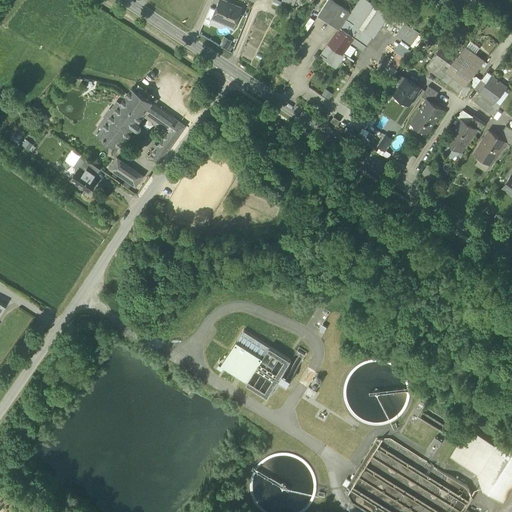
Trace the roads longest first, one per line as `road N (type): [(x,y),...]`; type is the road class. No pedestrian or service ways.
road 1 (unclassified): [(233,72),(0,411)]
road 2 (secondary): [(233,72),(404,184)]
road 3 (secondary): [(124,0),(233,72)]
road 4 (secondary): [(404,184),(511,255)]
